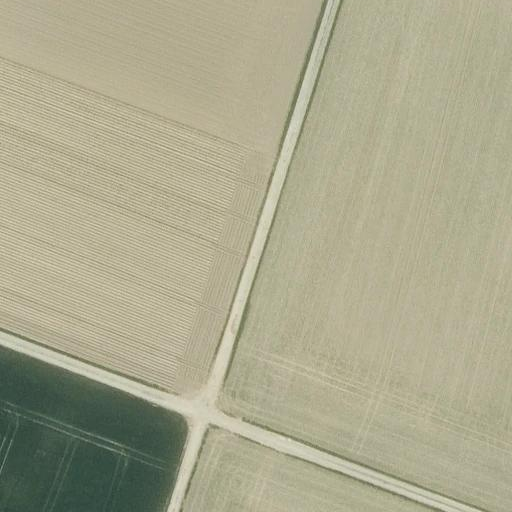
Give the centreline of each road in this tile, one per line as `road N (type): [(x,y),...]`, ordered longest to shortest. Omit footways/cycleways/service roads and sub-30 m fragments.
road 1 (track): [(333,0),(202,413)]
road 2 (track): [(462,511),(202,413)]
road 3 (track): [(202,413),(0,338)]
